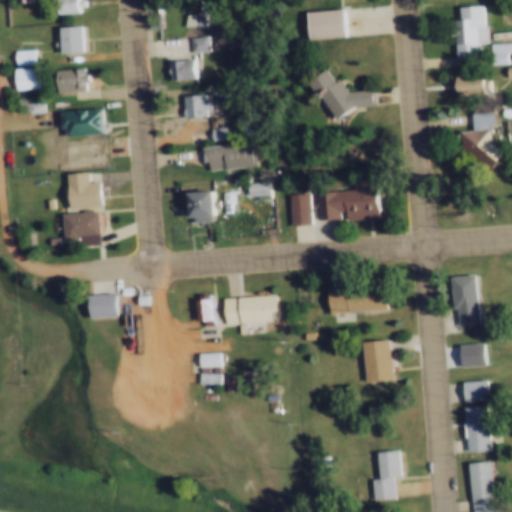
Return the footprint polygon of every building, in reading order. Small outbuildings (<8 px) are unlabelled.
[(77,0),(78,4),(72,4),(73,10),(49,11),(48,0),(77,0)] [(174,9),(188,8),(188,0),(203,0),(204,18),(175,20),(174,9)] [(474,21),(478,21),(479,37),(468,38),(469,51),(447,52),(444,16),(453,15),(452,2),(472,1),(474,21)] [(298,6),(334,3),(336,31),(300,34),(298,6)] [(458,17),(460,55),(484,54),(484,42),(490,42),(489,4),(463,4),(463,17),(458,17)] [(52,43),(46,43),(45,36),(51,35),(50,23),(73,22),(75,48),(52,50),(52,43)] [(63,25),(63,51),(85,51),(85,25),(63,25)] [(182,30),(197,29),(198,44),(183,46),(182,30)] [(196,51),(212,49),(210,35),(195,36),(196,51)] [(477,38),(505,36),(506,49),(497,49),(497,57),(479,59),(477,38)] [(25,44),(26,59),(7,60),(6,45),(25,44)] [(511,44),(496,44),(496,62),(511,62),(511,44)] [(39,48),(18,49),(18,64),(39,63),(39,48)] [(183,52),(185,74),(163,75),(162,54),(183,52)] [(174,78),(196,78),(196,59),(174,59),(174,78)] [(496,60),(511,59),(511,69),(496,70),(496,60)] [(31,61),(33,83),(7,85),(6,63),(31,61)] [(72,62),(74,86),(50,88),(48,63),(72,62)] [(340,101),(324,112),(298,75),(315,62),(326,77),(329,74),(336,84),(361,82),(363,99),(340,101)] [(218,65),(227,64),(228,74),(219,75),(218,65)] [(44,66),(18,66),(18,89),(44,89),(44,66)] [(447,84),(443,84),(442,76),(447,76),(446,68),(477,66),(479,88),(448,90),(447,84)] [(59,89),(89,91),(91,69),(61,67),(59,89)] [(487,72),(461,72),(461,101),(487,101),(487,72)] [(196,104),(196,111),(174,112),(173,102),(174,102),(173,89),(194,87),(195,95),(200,94),(201,104),(196,104)] [(33,94),(34,107),(17,108),(16,96),(33,94)] [(188,117),(212,117),(212,94),(188,94),(188,117)] [(51,107),(92,104),(94,128),(60,130),(59,122),(52,123),(51,107)] [(460,147),(451,147),(449,125),(461,124),(460,107),(485,105),(486,122),(479,122),(480,137),(491,146),(476,162),(460,147)] [(498,110),(476,111),(476,129),(467,130),(468,157),(485,156),(485,163),(501,163),(498,110)] [(199,121),(215,120),(216,131),(200,133),(199,121)] [(231,129),(215,129),(215,139),(231,139),(231,129)] [(501,131),(511,129),(511,146),(503,148),(501,131)] [(54,161),(95,159),(94,135),(53,137),(54,161)] [(193,140),(242,136),(244,156),(198,160),(198,153),(194,153),(193,140)] [(79,166),(80,176),(90,175),(92,200),(61,203),(58,168),(79,166)] [(236,174),(258,172),(259,187),(237,188),(236,174)] [(307,213),(305,184),(365,180),(367,209),(307,213)] [(253,194),(274,193),(274,182),(252,182),(253,194)] [(176,185),(206,183),(208,212),(178,214),(176,185)] [(277,186),(296,185),(299,217),(279,219),(277,186)] [(218,190),(191,190),(191,220),(218,220),(218,190)] [(314,193),(295,193),(295,224),(314,224),(314,193)] [(87,206),(89,238),(69,239),(68,229),(54,231),(52,208),(87,206)] [(46,229),(47,238),(37,239),(37,230),(46,229)] [(438,269),(462,267),(466,318),(447,319),(446,309),(441,309),(438,269)] [(456,275),(459,324),(482,322),(479,274),(456,275)] [(317,281),(373,277),(375,303),(319,307),(317,281)] [(197,291),(200,291),(202,313),(185,314),(184,292),(187,292),(187,286),(196,285),(197,291)] [(104,286),(106,309),(80,311),(79,288),(104,286)] [(212,290),(266,286),(268,313),(214,317),(212,290)] [(201,319),(218,319),(218,297),(201,297),(201,319)] [(351,334),(377,333),(380,372),(354,374),(351,334)] [(367,340),(370,381),(396,380),(394,339),(367,340)] [(208,344),(209,358),(188,359),(187,345),(208,344)] [(204,351),(204,364),(224,364),(224,351),(204,351)] [(209,365),(209,375),(187,375),(187,365),(209,365)] [(449,373),(475,371),(477,393),(451,395),(449,373)] [(224,382),(224,372),(204,372),(204,382),(224,382)] [(468,401),(493,400),(492,379),(467,381),(468,401)] [(452,414),(451,399),(474,398),(477,444),(455,445),(454,430),(452,430),(451,414),(452,414)] [(470,451),(494,450),(493,405),(469,406),(470,451)] [(365,444),(387,442),(389,469),(380,470),(382,491),(360,493),(358,471),(367,471),(365,444)] [(405,475),(404,449),(383,450),(383,477),(376,477),(377,498),(399,498),(399,475),(405,475)] [(460,511),(455,455),(478,454),(482,510),(460,511)] [(500,511),(497,460),(473,462),(476,511),(500,511)]
